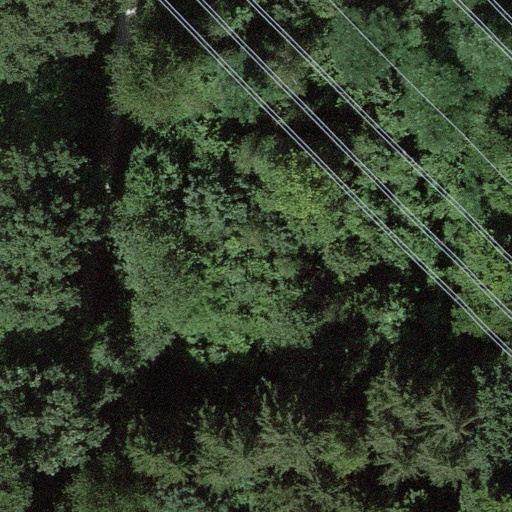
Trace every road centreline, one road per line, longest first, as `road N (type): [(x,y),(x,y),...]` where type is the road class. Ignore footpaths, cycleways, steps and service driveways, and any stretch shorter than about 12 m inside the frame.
road 1 (track): [(65,316),(121,0)]
road 2 (track): [(34,511),(65,316)]
